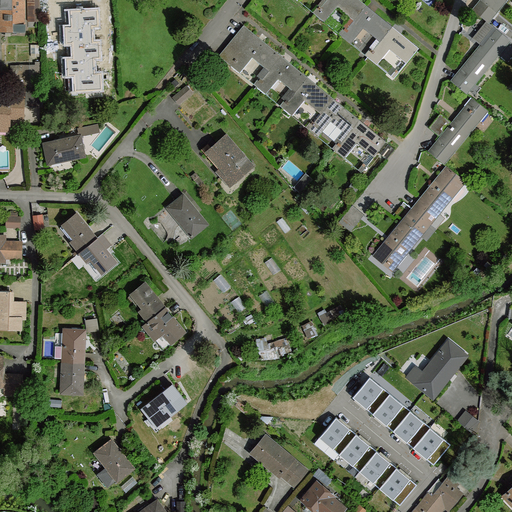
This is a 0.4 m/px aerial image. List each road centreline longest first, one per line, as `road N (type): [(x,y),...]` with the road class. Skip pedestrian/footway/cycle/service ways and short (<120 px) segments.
road 1 (residential): [(0,193),(98,195),(210,327),(119,402)]
road 2 (residential): [(461,0),(411,153),(380,195)]
road 3 (residential): [(489,428),(494,324),(511,297)]
